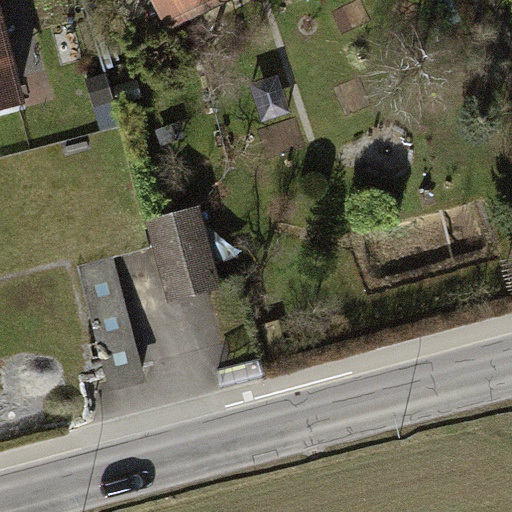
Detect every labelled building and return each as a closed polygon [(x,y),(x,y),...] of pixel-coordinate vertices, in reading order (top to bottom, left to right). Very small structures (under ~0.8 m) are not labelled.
[(100,0),(113,27),(160,5),(172,31),(238,0),(100,0)] [(0,47),(10,45),(0,9),(0,47)] [(0,112),(28,104),(10,45),(0,47),(0,112)] [(203,211),(148,226),(167,297),(222,282),(203,211)] [(118,258),(78,269),(110,390),(150,380),(118,258)]
